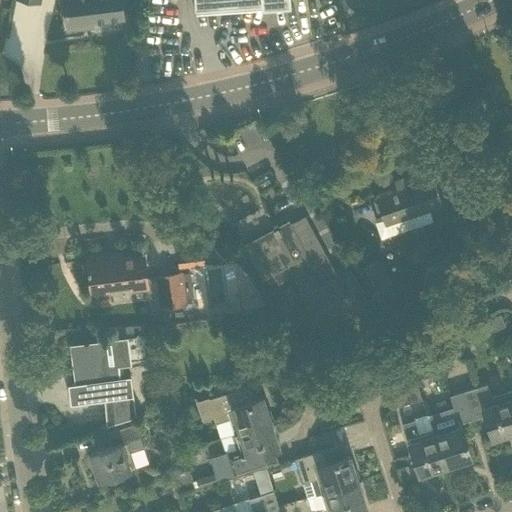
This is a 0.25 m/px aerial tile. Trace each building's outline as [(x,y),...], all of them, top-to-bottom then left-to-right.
[(123,17),(121,0),(62,0),(67,29),(93,26),(92,20),(123,17)] [(193,0),(194,11),(263,6),(262,0),(193,0)] [(464,174),(448,180),(451,187),(464,182),(471,202),(477,199),(469,179),(467,180),(464,174)] [(375,195),(383,217),(376,220),(382,237),(433,219),(428,207),(441,203),(432,176),(375,195)] [(344,294),(304,218),(290,226),(288,222),(245,245),(261,276),(285,263),(311,311),(344,294)] [(199,248),(176,251),(178,267),(189,266),(189,267),(205,265),(206,265),(206,263),(210,263),(211,265),(222,263),(228,263),(228,262),(213,247),(209,247),(209,249),(203,250),(203,248),(199,248)] [(92,292),(112,289),(146,287),(142,255),(108,259),(107,253),(87,256),(92,292)] [(391,282),(377,258),(364,266),(381,295),(394,288),(390,282),(391,282)] [(156,275),(161,305),(185,302),(180,271),(156,275)] [(378,323),(368,305),(361,291),(339,303),(347,317),(356,334),(378,323)] [(107,425),(125,420),(136,416),(130,373),(119,375),(118,364),(146,360),(142,334),(91,341),(71,344),(76,381),(68,382),(70,402),(104,397),(107,425)] [(421,366),(413,369),(416,380),(424,378),(421,366)] [(492,436),(511,429),(511,409),(506,391),(491,396),(487,383),(463,390),(472,418),(485,414),(492,436)] [(394,394),(397,406),(421,398),(418,386),(394,394)] [(270,421),(261,396),(239,403),(235,389),(196,402),(202,420),(214,416),(216,423),(230,418),(234,433),(270,421)] [(447,423),(433,427),(444,464),(470,455),(459,422),(472,418),(463,390),(449,395),(453,406),(442,409),(447,423)] [(166,408),(157,411),(161,422),(170,419),(166,408)] [(419,472),(444,464),(433,427),(432,428),(428,414),(403,422),(419,472)] [(260,467),(256,454),(278,447),(270,421),(234,433),(235,433),(221,438),(225,452),(210,456),(218,481),(260,467)] [(99,478),(118,471),(135,466),(131,452),(144,447),(136,422),(108,431),(112,444),(91,451),(99,478)] [(356,481),(348,455),(326,462),(322,449),(294,458),(302,482),(307,496),(356,481)] [(347,511),(365,507),(356,481),(307,496),(307,498),(308,497),(312,511),(311,511),(347,511)] [(280,511),(276,498),(273,489),(250,497),(234,502),(237,511),(280,511)]
